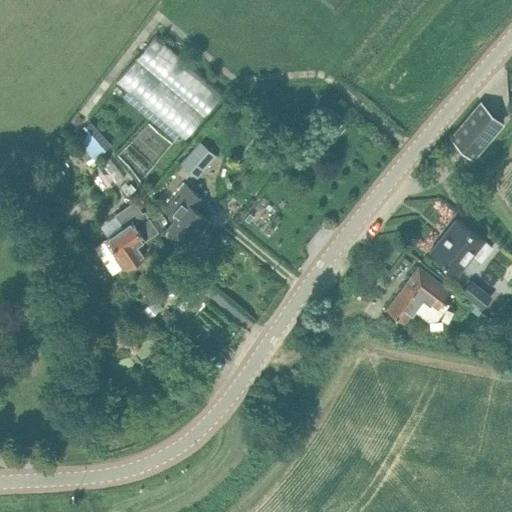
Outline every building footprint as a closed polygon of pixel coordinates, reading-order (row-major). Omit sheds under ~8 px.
[(124,72),(193,124),(233,71),(164,19),(124,72)] [(473,157),(505,121),(481,100),(449,137),(473,157)] [(103,141),(118,127),(103,110),(87,124),(103,141)] [(268,123),(268,134),(283,135),(284,124),(268,123)] [(93,160),(104,149),(88,132),(77,142),(93,160)] [(196,177),(215,155),(199,141),(180,163),(196,177)] [(184,249),(200,230),(197,227),(206,216),(196,207),(203,198),(186,183),(165,207),(175,216),(168,224),(178,232),(172,239),(184,249)] [(142,211),(134,199),(116,212),(124,223),(106,235),(107,237),(94,247),(112,273),(127,264),(127,265),(145,253),(137,242),(158,228),(144,209),(142,211)] [(456,217),(429,251),(457,273),(472,253),(480,259),(491,245),(456,217)] [(498,288),(506,271),(485,260),(476,277),(498,288)] [(187,278),(195,290),(216,276),(209,264),(187,278)] [(437,320),(449,304),(443,300),(451,289),(435,277),(419,265),(387,308),(405,320),(412,310),(428,321),(437,320)] [(480,308),(490,295),(470,279),(460,292),(480,308)] [(147,318),(161,306),(153,298),(140,310),(147,318)]
